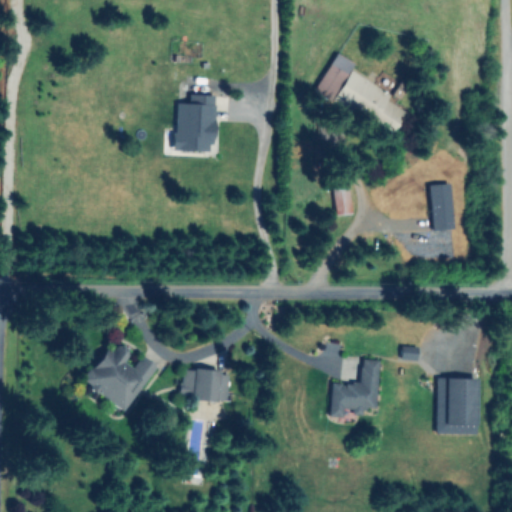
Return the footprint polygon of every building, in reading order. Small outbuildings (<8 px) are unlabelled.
[(312,91),(328,100),(331,94),(339,98),(341,93),(359,102),(352,115),(392,135),(405,109),(386,100),(389,92),(347,70),(351,62),(332,52),(312,91)] [(173,102),(172,133),(168,133),(168,149),(209,150),(211,94),(185,93),(185,102),(173,102)] [(347,181),(330,181),(331,214),(348,214),(347,181)] [(120,410),(152,365),(137,355),(129,367),(119,360),(126,351),(114,343),(108,351),(101,347),(77,380),(120,410)] [(375,359),(357,358),(356,382),(327,381),(325,415),(339,416),(339,408),(348,408),(348,414),(359,414),(360,407),(372,407),(375,359)] [(225,372),(179,367),(175,396),(222,401),(225,372)] [(474,376),(433,375),(432,432),(472,434),(474,376)]
